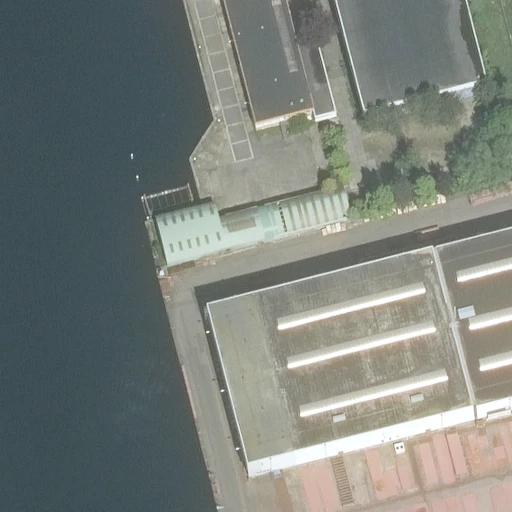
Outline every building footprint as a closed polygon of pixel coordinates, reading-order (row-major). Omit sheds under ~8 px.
[(297,51),(283,0),(221,0),(256,132),(313,117),(315,126),(335,120),(316,46),(297,51)] [(462,0),(331,0),(364,125),(487,94),(462,0)] [(266,211),(273,241),(351,222),(344,191),(266,211)] [(156,220),(167,268),(265,245),(258,214),(219,224),(214,206),(156,220)] [(256,310),(212,322),(252,478),(297,467),(472,421),(511,411),(511,244),(459,258),(455,240),(357,265),(362,282),(256,310)]
